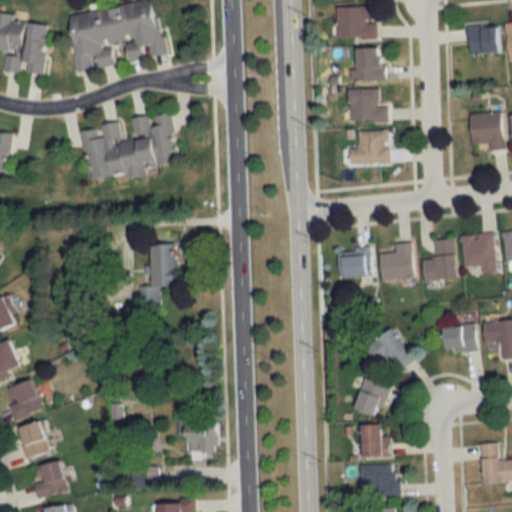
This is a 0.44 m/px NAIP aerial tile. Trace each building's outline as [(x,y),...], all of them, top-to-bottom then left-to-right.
[(81,71),(120,64),(116,43),(129,41),(132,60),(168,54),(158,0),(151,0),(71,14),(81,71)] [(340,37),(380,37),(380,22),(374,22),(374,6),(340,6),(340,37)] [(46,73),(52,19),(0,13),(0,50),(8,51),(6,69),(46,73)] [(467,25),(468,53),(499,52),(497,23),(467,25)] [(361,48),(362,68),(353,69),(354,80),(388,79),(386,47),(361,48)] [(352,88),(352,120),(391,120),(391,105),(383,105),(383,88),(352,88)] [(501,111),(468,113),(470,143),(488,142),(488,149),(504,148),(501,111)] [(84,129),(92,180),(150,171),(149,167),(181,162),(174,112),(135,118),(138,139),(125,141),(122,123),(84,129)] [(12,129),(0,128),(0,179),(8,181),(12,129)] [(392,162),(392,129),(362,130),(362,147),(353,148),(353,163),(392,162)] [(511,229),(503,231),(506,270),(511,269),(511,229)] [(462,234),(463,267),(468,267),(468,273),(496,272),(494,233),(462,234)] [(421,259),(422,279),(456,277),(454,238),(434,239),(435,258),(421,259)] [(379,253),(381,280),(413,278),(411,242),(394,243),(395,252),(379,253)] [(153,244),(154,273),(156,273),(156,285),(141,285),(142,308),(161,308),(161,286),(181,285),(180,244),(153,244)] [(338,276),(371,275),(370,247),(337,249),(338,276)] [(0,325),(3,332),(21,324),(8,294),(0,297),(0,325)] [(483,342),(499,341),(499,357),(511,357),(511,319),(482,320),(483,342)] [(476,349),(474,324),(441,326),(443,352),(476,349)] [(388,355),(400,369),(414,357),(388,328),(364,348),(378,364),(388,355)] [(0,378),(26,369),(16,340),(0,345),(0,360),(1,364),(0,364),(0,378)] [(379,417),(389,386),(363,378),(353,408),(379,417)] [(11,388),(17,404),(12,405),(18,419),(47,408),(36,379),(11,388)] [(221,427),(207,428),(207,417),(180,417),(180,435),(192,435),(192,453),(221,452),(221,427)] [(19,429),(29,459),(55,450),(45,420),(19,429)] [(360,456),(389,456),(389,436),(380,436),(380,423),(360,423),(360,456)] [(71,491),(65,461),(36,466),(42,497),(71,491)] [(399,497),(399,481),(392,481),(392,464),(361,464),(361,485),(370,485),(370,497),(399,497)] [(198,511),(198,500),(164,500),(164,511),(198,511)]
